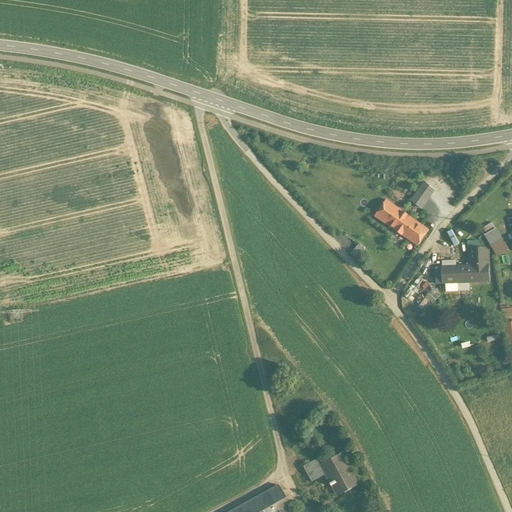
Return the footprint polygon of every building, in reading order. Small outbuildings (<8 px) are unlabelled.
[(421,208),(429,198),(419,191),(411,201),(421,208)] [(376,217),(418,245),(428,230),(387,201),(376,217)] [(495,228),(492,223),(484,228),(487,233),(495,228)] [(498,256),(508,250),(496,229),(485,235),(498,256)] [(361,249),(357,245),(351,252),(356,256),(361,249)] [(484,248),(479,248),(469,248),(468,248),(469,263),(469,267),(490,266),(489,251),(484,248)] [(433,258),(428,254),(422,263),(427,267),(433,258)] [(470,283),(490,282),(490,266),(469,267),(466,267),(457,267),(442,268),(443,284),(446,284),(459,283),(470,283)] [(459,291),(459,283),(446,284),(447,292),(459,291)] [(459,283),(459,291),(470,291),(470,283),(459,283)] [(487,337),(499,334),(498,328),(486,331),(487,337)] [(321,457),(303,467),(312,482),(328,472),(333,481),(329,484),(334,493),(341,489),(344,493),(359,484),(341,453),(324,463),(321,457)] [(296,511),(282,486),(234,511),(296,511)]
